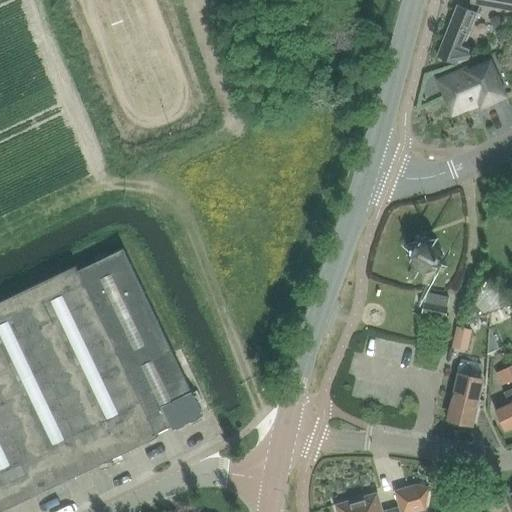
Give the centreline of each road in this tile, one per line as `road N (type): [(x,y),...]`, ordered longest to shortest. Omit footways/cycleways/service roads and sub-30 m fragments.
road 1 (track): [(0,250),(98,202),(132,198),(169,211),(260,415),(286,427)]
road 2 (tertiary): [(286,427),(367,165)]
road 3 (tertiary): [(367,165),(415,0)]
road 4 (tertiary): [(114,511),(208,474),(273,482)]
road 5 (tertiary): [(511,148),(430,178),(367,165)]
road 6 (residential): [(317,435),(441,451)]
